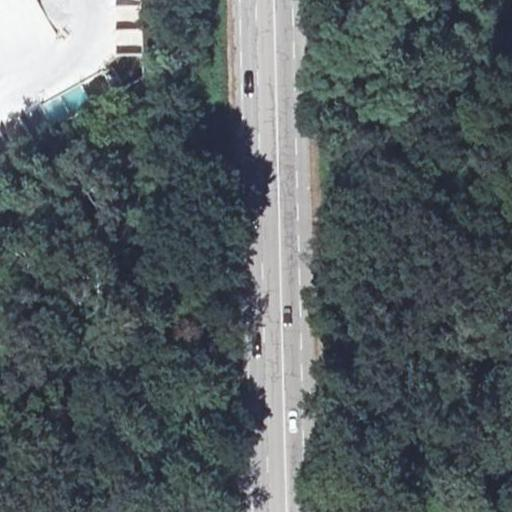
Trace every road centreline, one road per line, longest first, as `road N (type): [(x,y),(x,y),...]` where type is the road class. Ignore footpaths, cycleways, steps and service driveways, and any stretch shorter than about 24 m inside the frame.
road 1 (primary): [(277,511),(263,0)]
road 2 (unknown): [(265,64),(379,0)]
